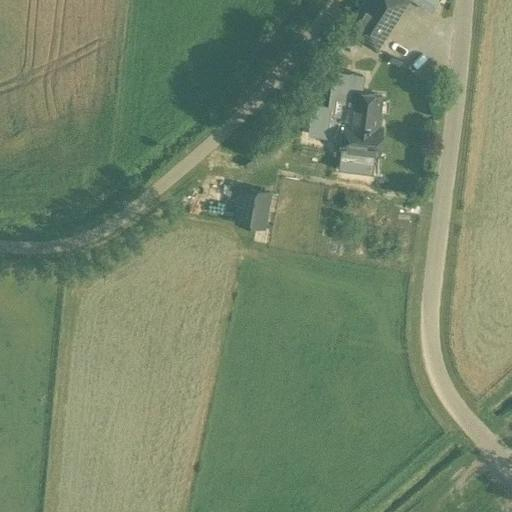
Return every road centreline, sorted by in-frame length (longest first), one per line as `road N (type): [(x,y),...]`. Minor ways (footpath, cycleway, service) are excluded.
road 1 (unclassified): [(511,469),(450,400),(428,335),(462,0)]
road 2 (unclassified): [(0,246),(62,245),(115,224),(252,111),(328,0)]
